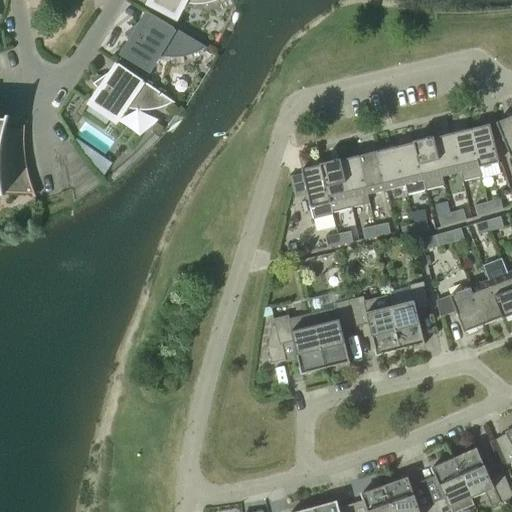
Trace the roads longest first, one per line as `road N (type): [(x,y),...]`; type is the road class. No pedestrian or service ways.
road 1 (residential): [(511,80),(476,60),(287,108),(183,496),(231,493),(301,473)]
road 2 (residential): [(301,473),(304,412),(319,401),(469,365),(510,395)]
road 3 (residential): [(301,473),(395,447),(510,395)]
road 4 (residential): [(33,82),(80,59),(117,0)]
